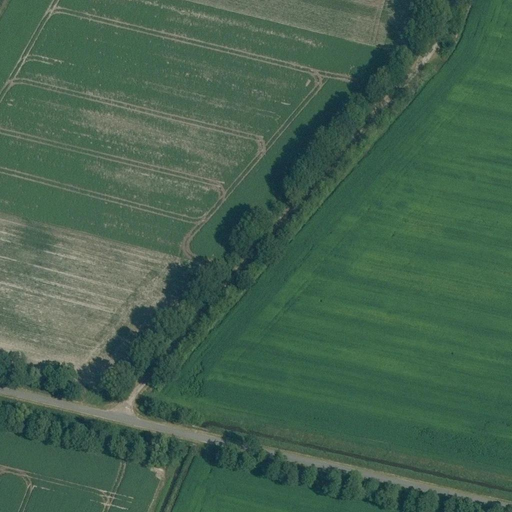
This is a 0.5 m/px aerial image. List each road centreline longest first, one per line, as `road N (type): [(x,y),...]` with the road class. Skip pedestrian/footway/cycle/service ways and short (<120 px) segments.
road 1 (unclassified): [(449,0),(434,49),(113,419)]
road 2 (unclassified): [(113,419),(511,510)]
